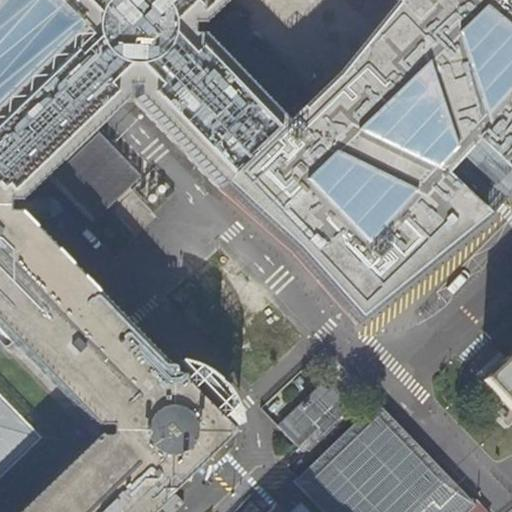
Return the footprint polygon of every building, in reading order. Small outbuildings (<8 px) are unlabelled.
[(37,0),(0,0),(0,94),(62,35),(72,36),(73,25),(62,25),(37,0)] [(73,25),(98,0),(37,0),(62,25),(73,25)] [(98,0),(73,25),(72,36),(124,90),(135,90),(190,36),(190,26),(164,0),(98,0)] [(485,218),(443,174),(475,143),(505,174),(511,167),(511,0),(370,0),(383,13),(336,75),(314,96),(284,125),(200,37),(190,36),(135,90),(135,100),(218,187),(291,255),(357,323),(463,237),(485,218)] [(164,0),(190,26),(202,27),(228,0),(164,0)] [(0,94),(0,198),(5,204),(16,204),(110,114),(124,100),(124,90),(72,36),(62,35),(0,94)] [(96,132),(50,177),(92,221),(139,177),(96,132)] [(174,192),(152,169),(131,189),(153,212),(174,192)] [(161,376),(161,366),(16,214),(5,214),(0,219),(0,327),(97,428),(107,428),(161,376)] [(366,393),(324,349),(260,406),(276,424),(319,384),(325,390),(328,386),(352,406),(366,393)] [(511,351),(481,381),(496,398),(486,408),(505,428),(511,421),(511,351)] [(170,493),(224,441),(224,431),(189,394),(172,377),(161,376),(107,428),(107,439),(159,493),(170,493)] [(0,489),(54,439),(0,381),(0,489)] [(319,384),(276,424),(302,452),(352,406),(328,386),(325,390),(319,384)] [(472,507),(375,403),(291,484),(318,511),(487,511),(477,501),(472,507)] [(150,511),(159,504),(159,493),(107,439),(96,439),(94,441),(20,511),(150,511)]
